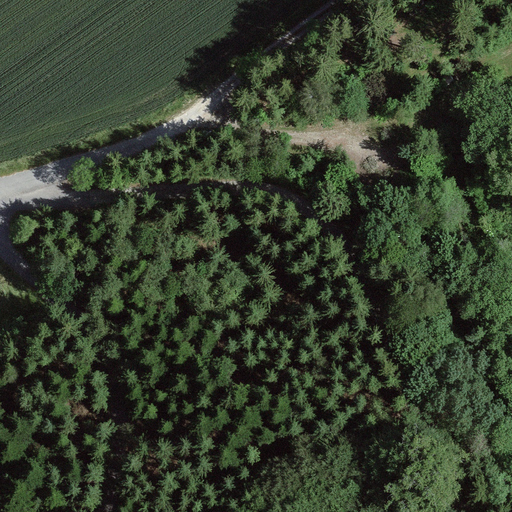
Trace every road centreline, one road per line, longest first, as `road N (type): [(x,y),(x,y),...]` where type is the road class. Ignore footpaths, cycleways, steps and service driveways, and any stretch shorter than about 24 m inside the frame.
road 1 (track): [(474,511),(395,341),(305,204),(259,188),(0,198)]
road 2 (track): [(0,189),(191,117),(344,0)]
road 3 (track): [(0,240),(80,322),(112,379),(111,511)]
